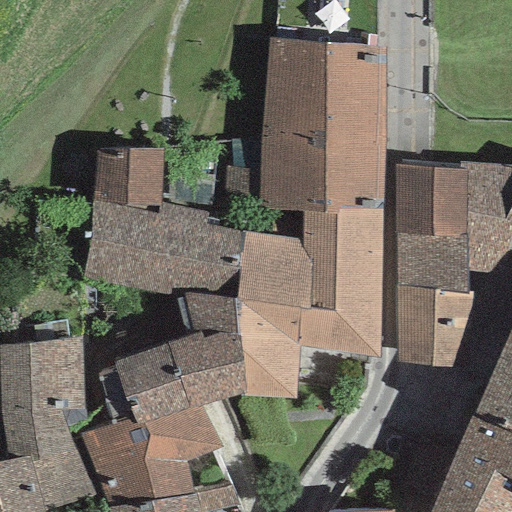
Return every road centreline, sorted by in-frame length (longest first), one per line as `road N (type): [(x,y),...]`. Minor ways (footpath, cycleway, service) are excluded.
road 1 (residential): [(300,511),(383,376),(396,0)]
road 2 (unknown): [(386,263),(511,285)]
